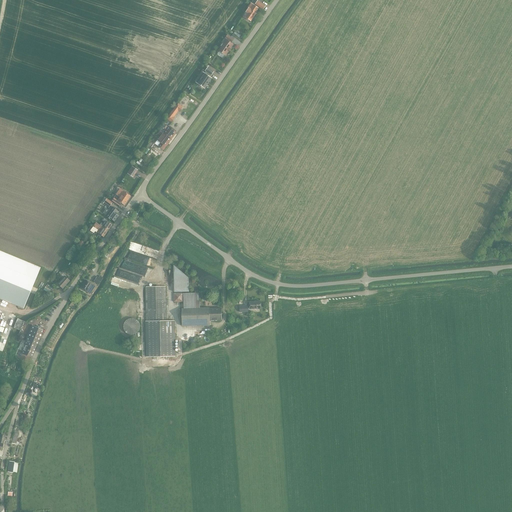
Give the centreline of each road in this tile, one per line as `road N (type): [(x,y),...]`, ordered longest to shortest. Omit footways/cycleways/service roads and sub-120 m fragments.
road 1 (unclassified): [(511,266),(284,285),(248,272),(140,194)]
road 2 (unclassified): [(140,194),(276,0)]
road 3 (unclassified): [(20,395),(68,293),(140,194)]
